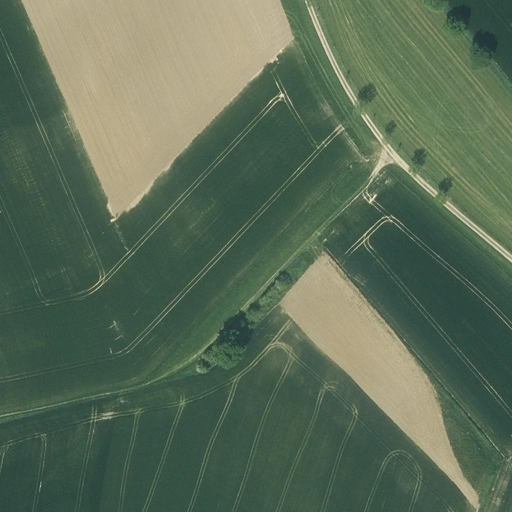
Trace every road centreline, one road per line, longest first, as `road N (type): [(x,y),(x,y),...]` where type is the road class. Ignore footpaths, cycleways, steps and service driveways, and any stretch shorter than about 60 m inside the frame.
road 1 (track): [(307,0),(341,76),(392,153)]
road 2 (track): [(392,153),(511,259)]
